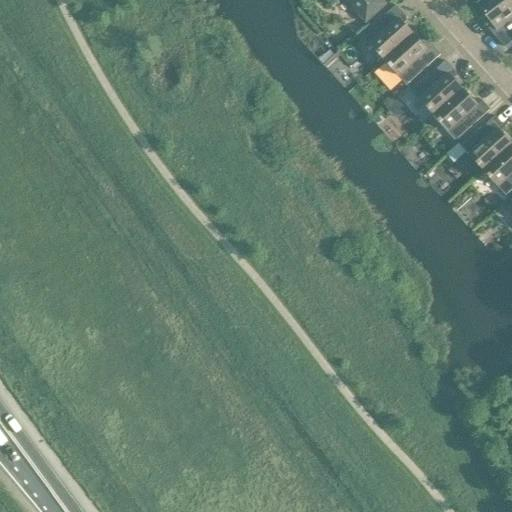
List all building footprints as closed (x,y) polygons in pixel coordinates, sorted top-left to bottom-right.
[(326,0),(332,5),(337,0),(346,0),(365,22),(385,4),(381,0),(326,0)] [(511,0),(479,0),(476,3),(496,29),(511,17),(511,0)] [(396,5),(383,17),(362,35),(384,60),(414,34),(400,18),(404,14),(396,5)] [(414,34),(384,60),(406,85),(440,54),(432,45),(427,49),(414,34)] [(434,115),(463,89),(449,73),(454,69),(446,60),(412,91),(434,115)] [(477,104),(463,89),(434,115),(456,140),(490,109),(481,100),(477,104)] [(483,171),(511,144),(511,143),(499,129),(504,125),(495,115),(461,146),(483,171)] [(511,144),(483,171),(505,195),(511,189),(511,144)]
